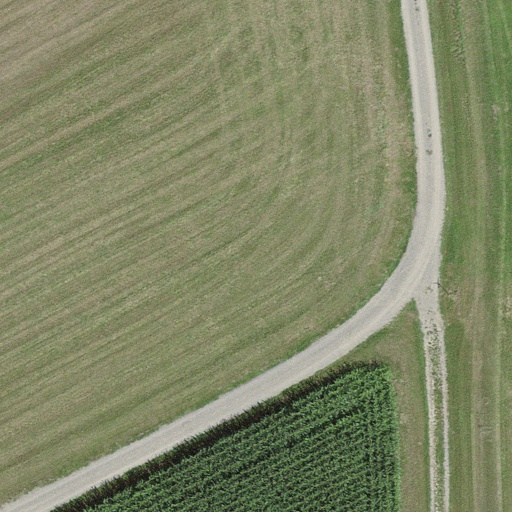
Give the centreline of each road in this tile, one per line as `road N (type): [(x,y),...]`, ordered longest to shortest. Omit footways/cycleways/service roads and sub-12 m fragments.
road 1 (track): [(0,511),(344,347),(431,256)]
road 2 (track): [(431,256),(405,0)]
road 3 (track): [(431,256),(432,511)]
